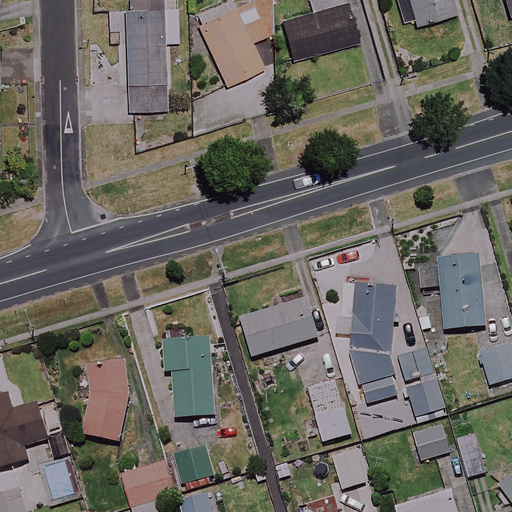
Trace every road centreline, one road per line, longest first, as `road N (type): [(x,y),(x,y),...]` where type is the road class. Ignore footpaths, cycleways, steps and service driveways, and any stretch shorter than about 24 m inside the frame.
road 1 (primary): [(80,260),(511,132)]
road 2 (residential): [(58,0),(61,175),(80,260)]
